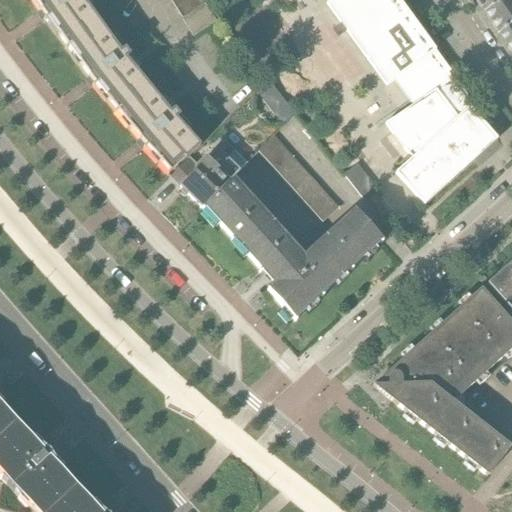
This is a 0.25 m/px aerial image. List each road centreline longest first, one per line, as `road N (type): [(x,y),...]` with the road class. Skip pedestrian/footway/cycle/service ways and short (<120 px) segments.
road 1 (trunk): [(386,511),(68,185),(0,102)]
road 2 (motorway): [(380,511),(47,171),(0,112)]
road 3 (motorway): [(0,206),(303,511)]
road 4 (trunk): [(0,213),(296,511)]
road 5 (residential): [(230,382),(232,321),(75,149),(0,53)]
road 6 (residential): [(230,382),(108,264),(0,140)]
road 7 (residential): [(276,420),(511,196)]
road 8 (residential): [(0,298),(185,511)]
road 9 (residential): [(389,511),(276,420)]
